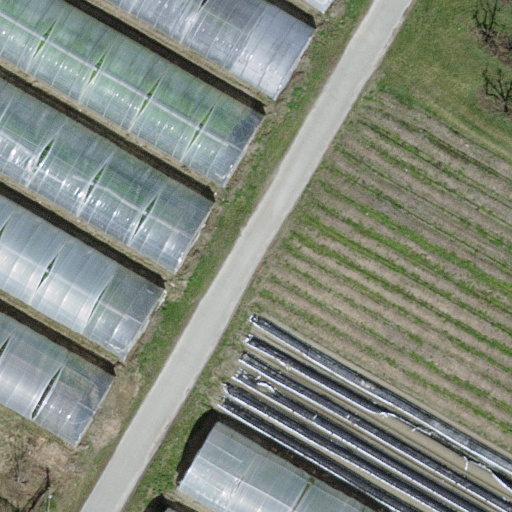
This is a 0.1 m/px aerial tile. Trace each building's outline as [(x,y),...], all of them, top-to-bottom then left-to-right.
[(228,172),(264,104),(64,0),(0,0),(0,38),(24,51),(34,33),(53,43),(62,26),(163,78),(138,125),(228,172)] [(165,0),(156,20),(281,80),(313,14),(283,0),(165,0)] [(180,258),(218,189),(0,67),(0,148),(59,181),(54,189),(180,258)] [(0,375),(89,417),(121,346),(0,290),(0,375)] [(384,511),(258,444),(223,509),(228,511),(384,511)]
